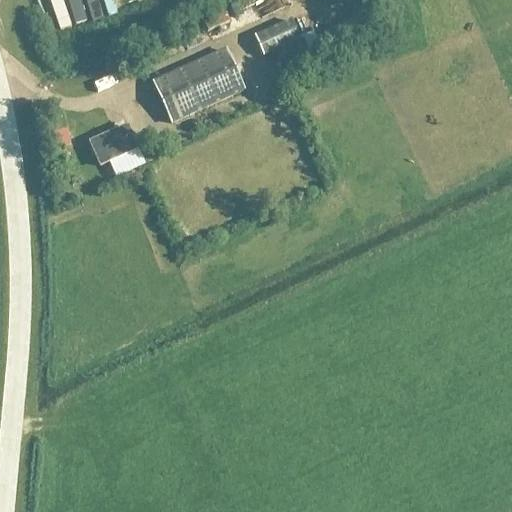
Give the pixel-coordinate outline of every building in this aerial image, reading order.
[(233,19),(240,32),(258,24),(251,10),(233,19)] [(254,41),(262,60),(299,43),(290,25),(254,41)] [(303,53),(274,65),(281,79),(309,66),(303,53)] [(225,55),(152,88),(170,127),(243,94),(225,55)] [(99,169),(135,152),(125,129),(89,146),(99,169)]
